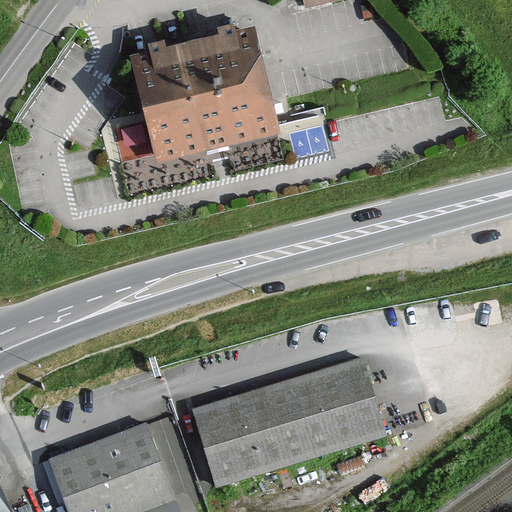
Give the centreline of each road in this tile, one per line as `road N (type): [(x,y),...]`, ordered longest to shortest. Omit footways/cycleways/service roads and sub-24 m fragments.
road 1 (primary): [(0,345),(195,276),(511,192)]
road 2 (unknown): [(241,511),(272,503),(409,425)]
